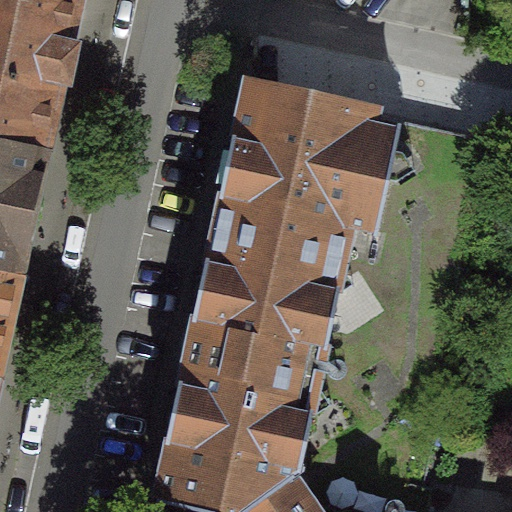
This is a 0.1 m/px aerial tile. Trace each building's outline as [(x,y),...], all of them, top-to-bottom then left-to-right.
[(0,0),(0,18),(74,36),(81,0),(0,0)] [(0,18),(0,142),(49,154),(74,36),(0,18)] [(175,440),(160,504),(196,511),(315,511),(294,484),(297,467),(304,469),(315,417),(308,415),(324,345),(330,346),(341,295),(335,293),(350,226),(380,233),(403,133),(372,126),(375,113),(253,85),(239,145),(235,144),(224,194),(229,196),(213,266),(209,266),(197,317),(202,318),(186,390),(181,389),(170,439),(175,440)] [(0,270),(22,275),(49,154),(0,142),(0,270)] [(0,371),(22,275),(0,270),(0,371)]
